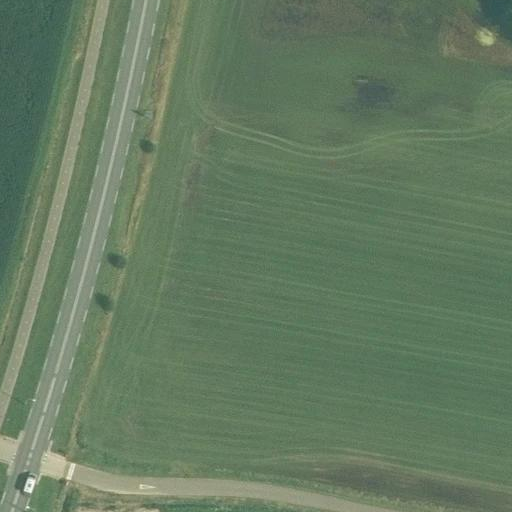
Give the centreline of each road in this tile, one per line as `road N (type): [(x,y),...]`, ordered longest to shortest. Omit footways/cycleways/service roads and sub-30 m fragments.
road 1 (primary): [(30,463),(78,303),(146,0)]
road 2 (unclassified): [(361,511),(257,493),(121,490),(30,463)]
